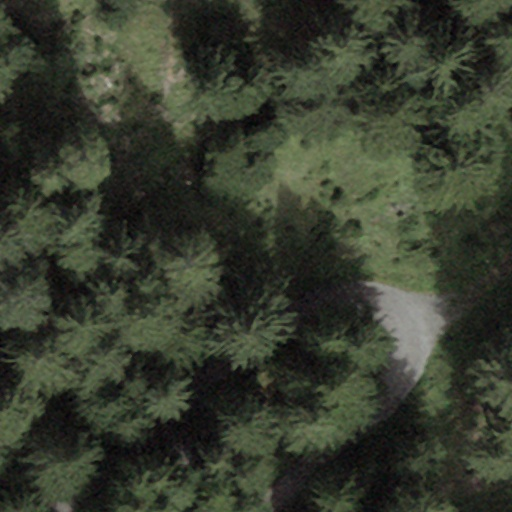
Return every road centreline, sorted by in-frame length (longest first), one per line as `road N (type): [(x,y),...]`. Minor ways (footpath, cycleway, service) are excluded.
road 1 (track): [(60,511),(328,298),(409,259),(475,309)]
road 2 (track): [(279,511),(475,309)]
